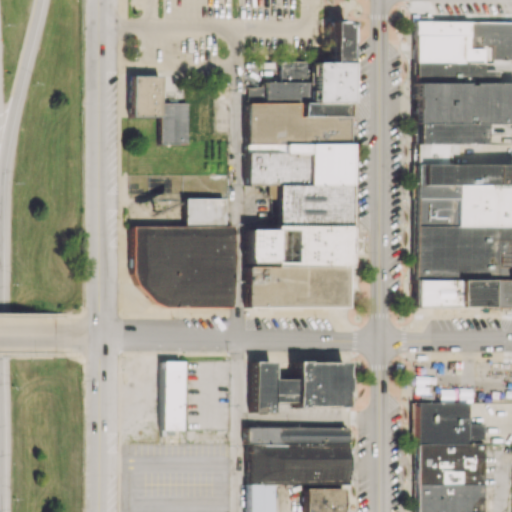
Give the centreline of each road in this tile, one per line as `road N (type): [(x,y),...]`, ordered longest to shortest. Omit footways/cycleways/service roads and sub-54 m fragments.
road 1 (secondary): [(379,0),(379,511)]
road 2 (residential): [(511,339),(60,336)]
road 3 (residential): [(102,0),(102,337)]
road 4 (motorway): [(0,196),(41,0)]
road 5 (residential): [(102,337),(101,511)]
